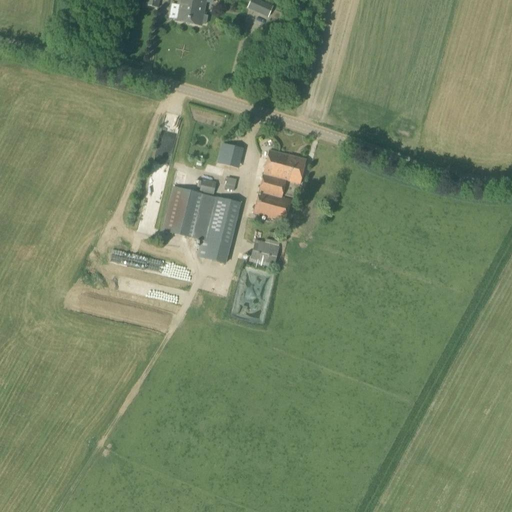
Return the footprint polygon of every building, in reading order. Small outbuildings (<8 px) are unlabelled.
[(158,9),(159,0),(144,0),(144,6),(158,9)] [(186,24),(191,0),(176,0),(173,22),(186,24)] [(191,0),(186,24),(199,27),(204,0),(191,0)] [(267,19),(273,7),(257,0),(250,0),(246,10),(267,19)] [(170,118),(170,128),(182,128),(182,118),(170,118)] [(178,143),(179,134),(171,132),(170,141),(178,143)] [(169,175),(178,146),(165,142),(156,171),(169,175)] [(225,151),(222,168),(227,170),(231,152),(225,151)] [(259,183),(283,188),(284,182),(298,185),(304,161),(267,152),(259,183)] [(140,233),(155,236),(166,182),(152,179),(140,233)] [(229,179),(228,189),(236,191),(237,180),(229,179)] [(213,196),(216,183),(202,180),(199,193),(213,196)] [(280,199),(283,188),(259,183),(251,215),(284,223),(289,201),(280,199)] [(201,216),(206,217),(196,258),(225,265),(240,204),(172,187),(161,232),(195,241),(201,216)] [(273,269),(278,248),(254,242),(249,263),(273,269)] [(132,290),(132,280),(118,281),(118,290),(132,290)]
